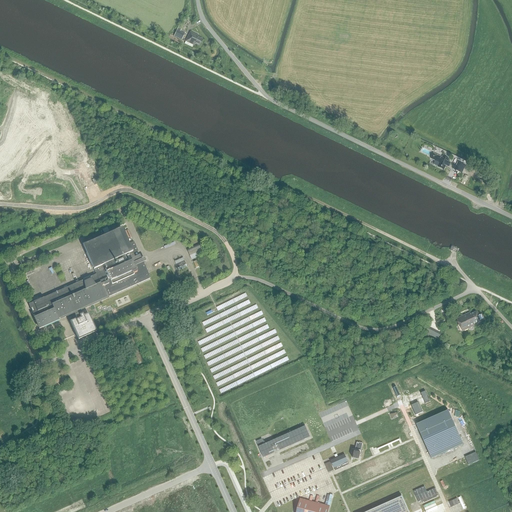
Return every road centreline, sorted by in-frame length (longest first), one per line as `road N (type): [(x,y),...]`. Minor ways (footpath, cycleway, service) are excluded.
road 1 (track): [(0,52),(454,263)]
road 2 (unclassified): [(511,217),(263,95),(208,27),(197,0)]
road 3 (unclassified): [(147,319),(246,276),(321,310)]
road 4 (unclassified): [(212,464),(147,319)]
